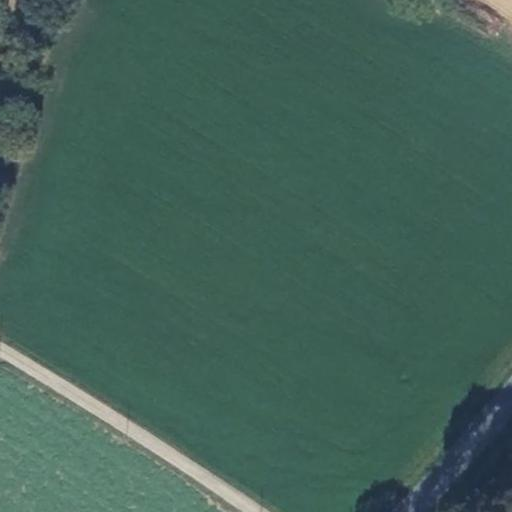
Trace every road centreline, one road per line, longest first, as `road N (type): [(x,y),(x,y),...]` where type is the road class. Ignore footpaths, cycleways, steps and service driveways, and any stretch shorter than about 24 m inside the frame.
road 1 (unclassified): [(257,511),(0,352)]
road 2 (secondary): [(424,511),(511,400)]
